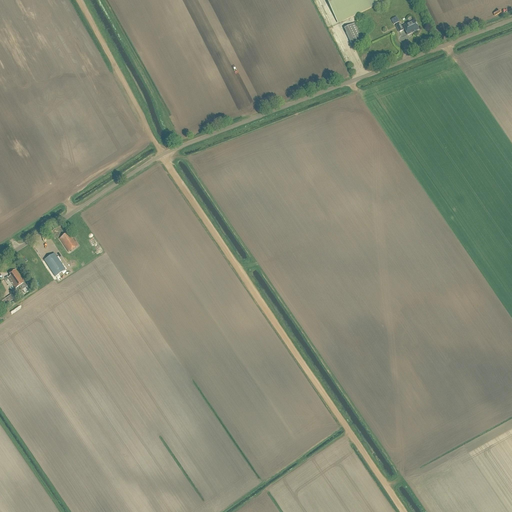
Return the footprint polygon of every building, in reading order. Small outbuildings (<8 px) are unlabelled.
[(327,0),(339,24),(363,12),(388,0),(327,0)] [(419,30),(414,22),(403,27),(402,28),(400,25),(396,26),(399,33),(403,31),(405,30),(407,36),(419,30)] [(353,48),(364,42),(355,24),(344,29),(353,48)] [(75,242),(69,233),(59,239),(68,253),(79,246),(76,242),(75,242)] [(98,252),(77,265),(83,276),(104,262),(98,252)] [(55,278),(66,271),(55,254),(44,261),(55,278)] [(25,283),(16,270),(9,274),(10,277),(8,278),(12,284),(12,283),(13,284),(12,285),(15,290),(19,287),(21,290),(27,286),(25,283)]
